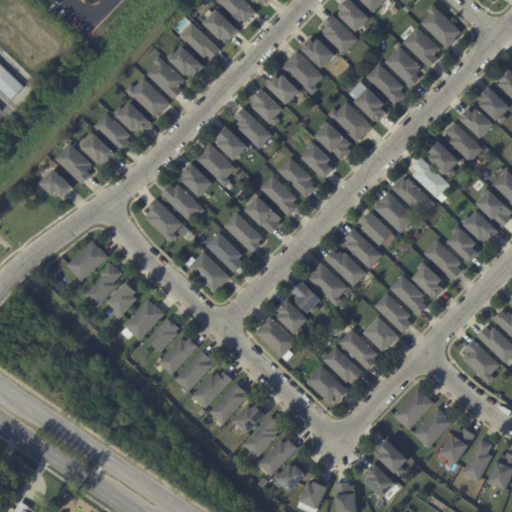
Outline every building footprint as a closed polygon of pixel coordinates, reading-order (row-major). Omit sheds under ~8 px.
[(246,0),(258,11),(252,17),(252,16),(246,22),(244,19),(242,21),(219,0),(246,0)] [(364,25),(358,31),(340,13),(344,9),(341,7),(348,0),(354,0),(372,17),(364,25)] [(386,0),(374,12),(362,0),(386,0)] [(462,33),(449,47),(422,23),(431,13),(427,9),(433,3),(464,31),(462,33)] [(240,30),(230,40),(228,37),(225,41),(205,21),(218,7),(240,30)] [(351,47),(344,54),(337,47),(338,46),(322,31),(327,26),(324,23),(333,14),(359,39),(351,47)] [(221,49),(212,58),(208,54),(204,58),(180,35),(193,22),(221,49)] [(441,50),(437,54),(440,57),(430,67),(404,42),(419,26),(443,48),(441,50)] [(336,55),(324,67),(303,48),(313,37),(317,41),(321,37),(337,53),(336,55)] [(204,67),(196,75),(194,74),(191,77),(187,73),(186,74),(168,55),(174,49),(176,51),(183,44),(205,66),(204,67)] [(421,67),(420,68),(422,69),(418,74),(421,77),(412,87),(386,61),(401,45),(422,66),(421,67)] [(314,95),(284,67),(290,60),(289,60),(298,50),(325,75),(316,85),(320,89),(314,95)] [(185,81),(180,86),(183,89),(174,99),(148,74),(157,64),(153,60),(159,54),(186,80),(185,81)] [(0,87),(0,62),(25,87),(13,100),(0,87)] [(403,87),(401,89),(405,93),(396,104),(367,77),(380,63),(405,86),(403,87)] [(511,70),(511,96),(499,84),(501,81),(499,79),(504,73),(503,72),(508,66),(511,70)] [(282,77),(285,74),(301,90),(288,104),(268,84),(277,74),(282,78),(282,77)] [(170,102),(155,118),(126,90),(132,83),(135,87),(144,77),(170,102)] [(386,108),(385,110),(387,112),(378,122),(356,101),(357,99),(350,93),(361,81),(368,87),(369,86),(389,105),(386,108)] [(502,126),(479,104),(483,100),(481,98),(491,88),(511,107),(504,115),(508,119),(502,126)] [(256,102),(256,101),(254,99),(264,89),(285,109),(278,116),(282,120),(276,127),(253,105),(256,102)] [(152,122),(143,132),(141,130),(137,134),(114,112),(122,104),(124,107),(130,100),(152,122)] [(372,128),(365,136),(364,134),(358,141),(329,114),(335,107),(338,110),(347,101),(374,126),(372,128)] [(273,135),(261,148),(240,128),(241,126),(238,122),(240,120),(236,116),(244,107),(273,135)] [(492,127),(483,137),(463,118),(472,108),(476,111),(480,107),(496,122),(492,127)] [(131,135),(128,138),(132,142),(123,152),(95,126),(107,112),(131,135)] [(350,151),(342,160),(317,135),(330,121),(353,142),(349,146),(352,149),(350,151)] [(484,149),(472,162),(450,141),(454,138),(447,132),(457,122),(484,149)] [(248,147),(235,160),(219,145),(222,141),(219,137),(228,127),(248,147)] [(119,155),(109,165),(107,162),(103,166),(80,144),(88,136),(90,138),(96,132),(119,155)] [(460,160),(461,160),(454,167),(458,171),(452,178),(432,158),(435,154),(432,151),(442,141),(460,160)] [(92,164),(91,165),(92,166),(88,170),(91,173),(82,183),(56,158),(71,142),(93,163),(92,164)] [(237,168),(228,177),(232,180),(225,187),(214,176),(216,175),(198,157),(202,152),(201,151),(210,142),(237,168)] [(333,165),(332,166),(335,168),(326,178),(303,156),(315,142),(336,162),(333,165)] [(312,178),(310,180),(317,187),(307,197),(279,170),(291,157),(313,177),(312,178)] [(443,192),(438,198),(414,175),(417,171),(413,167),(423,157),(451,184),(443,192)] [(206,191),(201,197),(184,181),(188,177),(184,173),(194,163),(214,183),(206,191)] [(57,171),(73,186),(63,196),(59,193),(56,196),(41,182),(54,168),(57,171)] [(511,172),(511,202),(493,185),(508,169),(511,172)] [(297,199),(295,201),(299,205),(290,215),(262,188),(274,175),(298,198),(297,199)] [(411,179),(436,204),(431,210),(427,206),(420,214),(393,188),(399,182),(400,183),(405,178),(408,180),(410,178),(411,179)] [(172,184),(175,188),(179,184),(205,209),(199,216),(197,214),(190,221),(162,194),(172,184)] [(511,210),(511,213),(510,215),(511,217),(511,218),(503,227),(478,202),(491,189),(511,210)] [(411,222),(402,233),(376,208),(382,202),(380,201),(390,191),(417,217),(411,222)] [(282,218),(279,221),(281,223),(271,233),(246,208),(259,195),(282,218)] [(172,242),(147,219),(149,217),(147,215),(151,210),(147,207),(156,198),(183,223),(174,233),(177,236),(172,242)] [(500,231),(491,241),(488,238),(484,242),(465,223),(466,222),(463,219),(469,213),(472,216),(478,209),(500,231)] [(398,236),(387,247),(383,243),(381,245),(362,228),(364,226),(361,222),(372,211),(398,236)] [(259,232),(264,237),(260,242),(262,244),(253,253),(225,225),(238,212),(259,232)] [(190,230),(184,236),(178,230),(184,224),(190,230)] [(478,249),(477,249),(480,252),(471,262),(448,241),(461,226),(481,245),(478,249)] [(384,255),(371,269),(347,245),(350,242),(346,238),(355,228),(384,255)] [(243,256),(241,258),(244,262),(235,272),(207,245),(220,232),(244,255),(243,256)] [(461,264),(459,266),(463,270),(453,280),(425,253),(438,239),(463,262),(461,264)] [(96,243),(100,248),(101,247),(109,256),(81,281),(67,265),(94,241),(96,243)] [(405,251),(399,246),(403,241),(409,246),(405,251)] [(340,253),(342,251),(345,254),(347,252),(368,273),(355,287),(326,259),(335,249),(339,253),(340,253)] [(230,278),(222,286),(221,286),(215,292),(189,267),(190,267),(186,263),(193,256),(196,259),(204,251),(231,277),(230,278)] [(115,266),(123,273),(115,282),(118,285),(98,307),(84,294),(102,276),(100,274),(111,262),(115,266)] [(309,278),(314,272),(313,272),(323,262),(349,288),(340,297),(343,300),(337,306),(309,278)] [(443,280),(440,283),(446,288),(437,298),(414,277),(426,263),(444,279),(443,280)] [(425,301),(424,302),(429,306),(420,316),(391,288),(404,275),(425,295),(423,296),(426,299),(425,301)] [(130,285),(137,291),(134,294),(139,298),(120,318),(113,312),(116,309),(108,302),(127,281),(130,285)] [(318,303),(317,304),(320,308),(315,314),(311,310),(309,312),(294,299),(298,294),(294,291),(297,288),(302,281),(322,298),(318,303)] [(411,316),(409,319),(413,323),(403,333),(375,306),(388,292),(412,315),(411,316)] [(151,301),(155,305),(156,304),(166,313),(141,340),(125,325),(149,299),(151,301)] [(301,337),(279,317),(282,313),(279,310),(289,300),(309,319),(302,326),(306,330),(301,337)] [(509,313),(510,312),(511,314),(511,336),(494,319),(503,310),(508,314),(509,313)] [(290,351),(283,357),(257,333),(263,326),(262,326),(271,316),(298,342),(290,351)] [(399,338),(392,346),(390,344),(383,351),(364,333),(380,316),(401,336),(399,338)] [(169,319),(174,323),(174,322),(180,328),(177,332),(178,333),(161,352),(148,339),(168,318),(169,319)] [(493,329),(496,326),(511,342),(511,358),(507,363),(478,336),(488,326),(492,330),(493,329)] [(374,349),(380,354),(375,358),(378,360),(369,370),(340,342),(353,328),(374,349)] [(191,339),(199,347),(172,375),(159,363),(182,338),(186,342),(190,338),(191,339)] [(501,365),(492,375),(495,378),(490,384),(464,358),(469,352),(466,349),(475,340),(501,365)] [(365,373),(356,383),(352,379),(348,383),(324,360),(337,346),(365,373)] [(204,352),(212,359),(210,361),(214,365),(189,392),(176,379),(203,350),(204,352)] [(349,390),(340,400),(336,396),(331,402),(308,380),(323,365),(349,390)] [(226,372),(234,379),(207,408),(193,395),(213,375),(215,376),(218,373),(221,375),(225,371),(226,372)] [(239,385),(246,392),(244,394),(249,398),(224,425),(210,412),(237,383),(239,385)] [(421,391),(425,395),(426,394),(436,403),(411,430),(395,415),(419,389),(421,391)] [(256,405),(266,414),(247,434),(234,421),(249,404),(253,408),(256,405)] [(441,408),(449,416),(448,417),(454,423),(430,448),(414,434),(439,407),(441,408)] [(273,417),(281,424),(277,429),(279,431),(276,434),(278,436),(254,462),(248,455),(251,451),(244,445),(271,416),(273,417)] [(461,428),(463,430),(465,428),(477,436),(457,464),(441,453),(459,427),(461,428)] [(290,440),(299,448),(272,477),(259,464),(281,440),(285,444),(289,439),(290,440)] [(484,440),(494,445),(489,453),(494,456),(480,482),(464,473),(482,439),(484,440)] [(409,460),(402,467),(406,470),(400,477),(378,455),(381,452),(380,451),(389,441),(409,460)] [(511,454),(511,477),(507,490),(489,482),(502,453),(507,455),(508,453),(511,454)] [(293,465),(293,466),(296,463),(306,472),(289,490),(282,484),(280,487),(273,481),(289,462),(293,465)] [(388,493),(383,497),(365,479),(368,476),(367,475),(377,464),(397,484),(388,493)] [(319,477),(329,481),(317,508),(310,504),(307,510),(298,506),(300,501),(299,500),(308,480),(313,483),(314,480),(315,480),(317,476),(319,477)] [(352,485),(355,485),(357,511),(337,511),(336,484),(350,483),(350,485),(352,485)] [(36,510),(40,511),(21,511),(15,509),(21,500),(36,510)]
